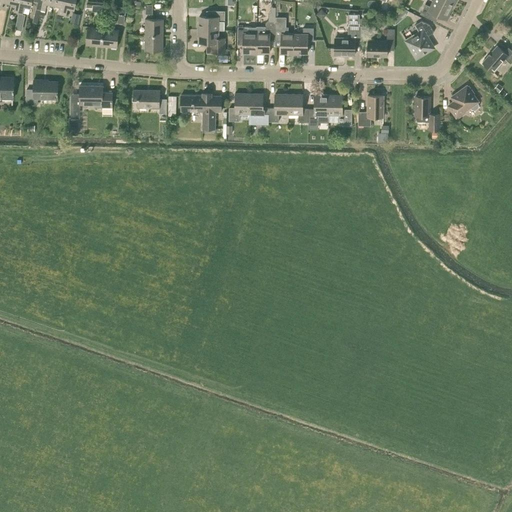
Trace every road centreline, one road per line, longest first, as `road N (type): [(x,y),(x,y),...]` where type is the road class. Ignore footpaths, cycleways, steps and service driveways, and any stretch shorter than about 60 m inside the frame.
road 1 (residential): [(478,0),(448,60),(431,75),(178,72)]
road 2 (residential): [(178,72),(0,55)]
